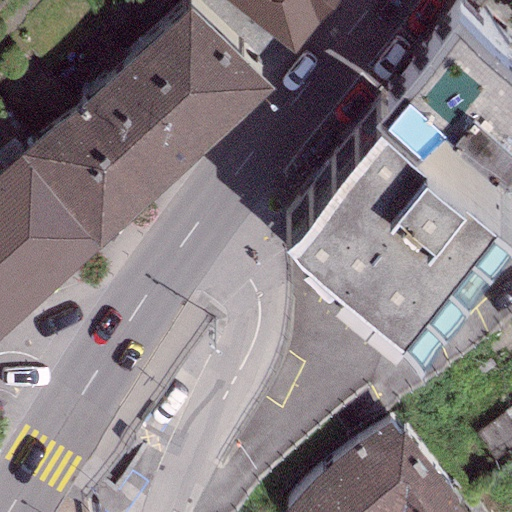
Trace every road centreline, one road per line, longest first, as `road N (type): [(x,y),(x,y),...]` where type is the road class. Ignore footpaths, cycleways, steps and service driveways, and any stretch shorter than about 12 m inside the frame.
road 1 (residential): [(194,228),(253,288),(258,307),(248,351),(172,511)]
road 2 (primary): [(194,228),(370,0)]
road 3 (primary): [(86,383),(194,228)]
road 4 (primary): [(5,511),(86,383)]
